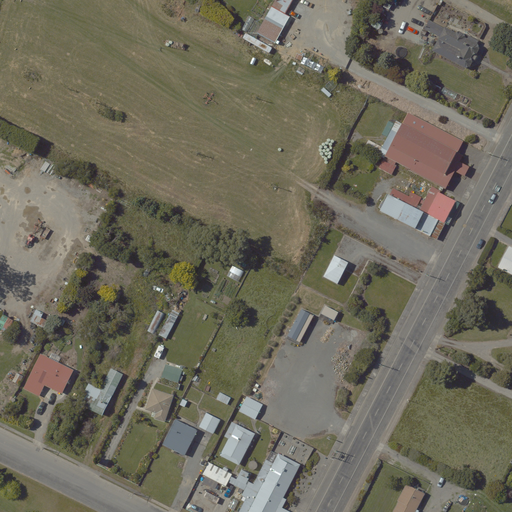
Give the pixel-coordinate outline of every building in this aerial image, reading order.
[(274,0),(258,32),(275,41),(284,24),(280,22),(291,0),(274,0)] [(429,17),(423,27),(437,35),(430,49),(468,70),(477,54),(473,52),(478,44),(429,17)] [(455,142),(394,109),(369,156),(430,189),(455,142)] [(407,206),(377,191),(368,208),(422,237),(443,199),(418,186),(407,206)] [(511,243),(509,242),(498,264),(511,271),(511,243)] [(323,275),(336,283),(348,259),(335,252),(323,275)] [(234,263),(226,276),(238,283),(245,270),(234,263)] [(323,303),(319,312),(334,319),(338,311),(323,303)] [(283,337),(298,346),(314,319),(299,310),(283,337)] [(39,355),(23,390),(39,398),(43,388),(61,396),(73,370),(39,355)] [(167,363),(163,378),(179,383),(184,368),(167,363)] [(106,414),(122,377),(108,371),(99,392),(83,384),(76,400),(106,414)] [(166,422),(174,393),(152,386),(145,409),(153,411),(151,418),(166,422)] [(220,390),(215,398),(226,405),(231,397),(220,390)] [(247,394),(238,410),(254,419),(263,403),(247,394)] [(206,410),(199,425),(213,432),(221,418),(206,410)] [(175,415),(161,441),(185,454),(199,428),(175,415)] [(257,433),(232,420),(215,452),(239,465),(257,433)] [(284,494),(299,462),(275,451),(270,461),(263,458),(253,480),(235,472),(230,482),(245,489),(242,495),(244,496),(236,511),(293,511),(294,511),(283,506),(287,496),(284,494)] [(208,460),(201,472),(225,486),(233,473),(229,471),(226,476),(224,475),(229,468),(224,465),(223,468),(208,460)] [(418,511),(420,509),(417,507),(424,493),(406,484),(390,511),(418,511)]
